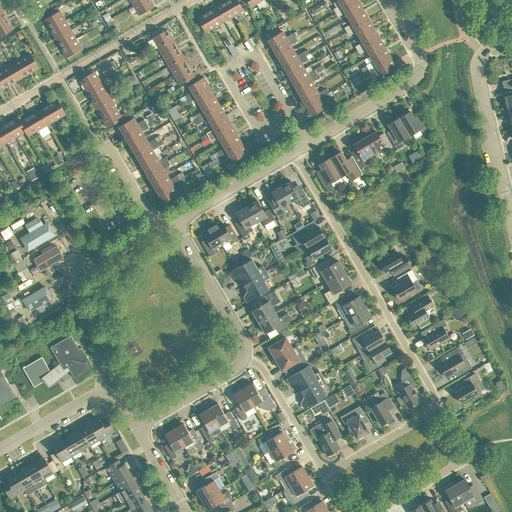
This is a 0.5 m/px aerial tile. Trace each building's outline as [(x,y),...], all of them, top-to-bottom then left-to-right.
[(149,0),(142,0),(133,6),(138,15),(154,6),(149,0)] [(236,0),(226,0),(224,1),(233,16),(243,11),(236,0)] [(263,8),(258,0),(245,0),(250,7),(255,3),(259,10),(263,8)] [(333,9),(335,13),(357,0),(356,0),(336,0),(340,5),(333,9)] [(363,10),(357,0),(335,13),(337,17),(344,13),(347,19),(363,10)] [(224,1),(215,7),(224,22),(233,16),(224,1)] [(310,9),(313,15),(327,7),(324,1),(310,9)] [(215,7),(206,12),(215,27),(224,22),(215,7)] [(42,16),(44,20),(54,14),(52,10),(42,16)] [(344,28),(346,32),(368,19),(363,10),(347,19),(351,24),(344,28)] [(44,20),(49,29),(65,21),(59,11),(54,14),(44,20)] [(215,27),(206,12),(196,18),(205,33),(215,27)] [(111,19),(108,13),(103,16),(106,21),(111,19)] [(8,19),(0,23),(0,36),(13,29),(8,19)] [(355,32),(358,37),(374,29),(368,19),(346,32),(348,36),(355,32)] [(49,29),(55,39),(70,30),(65,21),(49,29)] [(152,38),(157,48),(173,39),(167,29),(152,38)] [(355,47),(357,51),(379,38),(374,29),(358,37),(361,43),(355,47)] [(55,39),(60,48),(76,39),(70,30),(55,39)] [(267,40),(272,50),(295,37),(292,33),(285,37),(282,31),(267,40)] [(272,50),(278,59),(293,50),(290,45),(297,41),(295,37),(272,50)] [(231,44),(228,38),(223,41),(227,47),(231,44)] [(366,51),(369,56),(384,47),(379,38),(357,51),(359,55),(366,51)] [(76,39),(60,48),(66,58),(81,49),(76,39)] [(157,48),(163,57),(178,48),(173,39),(157,48)] [(365,65),(368,69),(390,57),(384,47),(369,56),(372,61),(365,65)] [(163,57),(168,66),(183,57),(178,48),(163,57)] [(278,59),(283,68),(305,55),(303,52),(296,56),(293,50),(278,59)] [(343,57),(339,50),(334,53),(337,60),(343,57)] [(30,53),(20,59),(29,74),(38,68),(30,53)] [(283,68),(289,78),(304,69),(301,64),(308,59),(305,55),(283,68)] [(168,66),(174,76),(189,67),(183,57),(168,66)] [(395,66),(390,57),(368,69),(370,73),(377,69),(380,75),(385,72),(391,69),(395,66)] [(20,59),(11,64),(19,79),(29,74),(20,59)] [(114,70),(110,62),(100,68),(104,76),(114,70)] [(11,64),(1,69),(10,85),(19,79),(11,64)] [(189,67),(174,76),(179,85),(194,76),(189,67)] [(1,69),(0,70),(0,89),(0,90),(10,85),(1,69)] [(289,78),(294,87),(316,74),(314,70),(307,74),(304,69),(289,78)] [(79,80),(85,90),(100,81),(94,71),(79,80)] [(294,87),(300,96),(315,88),(312,82),(319,78),(316,74),(294,87)] [(125,79),(130,88),(137,84),(132,75),(125,79)] [(186,100),(209,87),(203,77),(188,86),(191,92),(179,99),(181,103),(186,100)] [(503,91),(511,89),(511,78),(501,81),(503,91)] [(85,90),(90,99),(105,90),(100,81),(85,90)] [(196,100),(199,105),(214,96),(209,87),(186,100),(189,104),(196,100)] [(300,96),(305,106),(327,93),(325,89),(318,93),(315,88),(300,96)] [(90,99),(96,109),(111,100),(105,90),(90,99)] [(327,93),(305,106),(311,115),(326,107),(323,101),(330,97),(327,93)] [(199,105),(202,111),(195,115),(197,119),(219,106),(214,96),(199,105)] [(56,99),(47,105),(56,120),(65,114),(56,99)] [(96,109),(101,118),(116,109),(111,100),(96,109)] [(47,105),(37,110),(46,126),(56,120),(47,105)] [(207,119),(210,124),(225,115),(219,106),(197,119),(200,123),(207,119)] [(179,116),(174,108),(168,111),(173,120),(179,116)] [(116,109),(101,118),(107,127),(122,119),(116,109)] [(37,110),(28,116),(37,131),(46,126),(37,110)] [(409,111),(398,118),(409,135),(419,129),(421,132),(426,129),(419,116),(414,119),(409,111)] [(213,129),(206,133),(209,137),(230,124),(225,115),(210,124),(213,129)] [(28,116),(19,121),(25,132),(27,137),(37,131),(28,116)] [(17,117),(7,122),(16,137),(25,132),(19,121),(17,117)] [(124,136),(146,124),(144,120),(137,124),(133,118),(118,127),(124,136)] [(409,135),(398,118),(388,124),(392,132),(387,135),(396,150),(404,146),(400,140),(409,135)] [(7,122),(0,126),(0,131),(7,143),(16,137),(7,122)] [(124,136),(129,146),(144,137),(141,132),(148,128),(146,124),(124,136)] [(217,137),(221,143),(236,134),(230,124),(209,137),(203,141),(205,144),(217,137)] [(375,131),(364,138),(374,154),(385,148),(386,151),(392,147),(385,135),(379,138),(375,131)] [(221,143),(224,148),(217,152),(219,156),(241,143),(236,134),(221,143)] [(129,146),(135,155),(157,142),(155,138),(148,142),(144,137),(129,146)] [(70,145),(66,138),(61,142),(64,148),(70,145)] [(351,155),(352,157),(359,169),(365,165),(362,161),(374,154),(364,138),(353,144),(357,152),(351,155)] [(135,155),(140,164),(155,156),(152,150),(159,146),(163,144),(161,140),(157,143),(157,142),(135,155)] [(241,143),(219,156),(221,160),(228,156),(232,162),(247,153),(241,143)] [(340,152),(329,158),(340,177),(346,173),(350,180),(362,174),(359,169),(352,157),(345,160),(340,152)] [(63,160),(59,154),(54,157),(57,164),(63,160)] [(140,164),(146,174),(168,161),(165,157),(159,161),(155,156),(140,164)] [(340,177),(329,158),(319,164),(324,173),(318,176),(327,192),(334,189),(330,183),(340,177)] [(146,174),(151,183),(166,174),(163,169),(170,165),(168,161),(146,174)] [(44,172),(51,168),(48,164),(42,168),(44,172)] [(34,169),(27,173),(31,181),(38,177),(34,169)] [(151,183),(156,192),(179,180),(176,176),(169,180),(166,174),(151,183)] [(179,180),(156,192),(162,202),(168,198),(171,202),(187,193),(181,184),(187,181),(184,176),(179,180)] [(290,181),(280,186),(290,203),(294,200),(298,206),(301,204),(303,207),(310,204),(302,189),(297,192),(290,181)] [(290,203),(280,186),(271,192),(277,204),(271,207),(278,219),(290,213),(285,205),(290,203)] [(256,200),(246,207),(255,223),(261,220),(264,225),(274,219),(268,209),(263,212),(256,200)] [(255,223),(246,207),(235,213),(241,223),(236,226),(244,240),(250,237),(247,233),(252,230),(250,226),(255,223)] [(320,216),(317,210),(310,214),(314,220),(320,216)] [(19,236),(27,250),(56,234),(48,220),(42,223),(38,216),(24,223),(29,231),(19,236)] [(221,221),(211,227),(222,245),(228,241),(230,245),(238,240),(231,227),(226,230),(221,221)] [(306,247),(307,248),(324,237),(318,226),(306,234),(302,227),(290,234),(296,244),(294,245),(300,251),(306,247)] [(222,245),(211,227),(202,232),(207,241),(202,244),(209,257),(218,252),(216,248),(222,245)] [(286,236),(282,230),(276,233),(280,240),(286,236)] [(408,238),(412,246),(419,242),(414,234),(408,238)] [(324,237),(307,248),(310,254),(304,258),(307,262),(304,263),(307,268),(321,260),(318,255),(330,248),(324,237)] [(279,249),(275,243),(269,246),(273,253),(279,249)] [(33,258),(40,269),(63,256),(56,245),(33,258)] [(259,252),(256,247),(250,250),(253,256),(259,252)] [(240,253),(245,260),(251,256),(247,249),(240,253)] [(11,253),(16,262),(21,259),(16,250),(11,253)] [(378,262),(385,273),(390,271),(393,276),(410,266),(404,255),(399,258),(396,252),(378,262)] [(237,275),(243,285),(265,272),(262,266),(257,269),(251,260),(229,273),(232,278),(237,275)] [(289,267),(285,260),(279,264),(283,270),(289,267)] [(322,275),(326,282),(344,272),(338,261),(326,267),(322,261),(309,269),(315,279),(322,275)] [(434,266),(435,265),(428,261),(425,267),(432,270),(434,266)] [(21,270),(26,280),(31,277),(26,267),(21,270)] [(391,288),(398,300),(416,290),(411,282),(416,279),(411,270),(396,278),(399,284),(391,288)] [(265,272),(243,285),(248,294),(243,297),(246,303),(269,290),(264,281),(269,278),(265,272)] [(344,272),(326,282),(331,290),(323,294),(329,304),(343,296),(339,290),(351,283),(344,272)] [(52,296),(45,284),(22,298),(29,310),(52,296)] [(251,311),(258,322),(275,312),(272,306),(280,301),(274,291),(262,298),(265,303),(251,311)] [(0,298),(5,306),(6,305),(12,302),(13,301),(9,293),(0,297),(0,298)] [(334,303),(343,319),(364,306),(358,296),(349,301),(346,296),(334,303)] [(413,312),(405,316),(412,327),(417,324),(420,329),(431,323),(428,317),(425,311),(433,306),(427,296),(410,306),(413,312)] [(12,302),(6,305),(9,310),(15,307),(12,302)] [(459,309),(456,304),(450,307),(453,313),(459,309)] [(364,306),(343,319),(349,329),(347,330),(350,336),(364,328),(361,322),(371,317),(364,306)] [(464,317),(459,310),(453,313),(457,320),(464,317)] [(275,312),(258,322),(264,334),(278,326),(281,331),(293,324),(287,313),(279,318),(275,312)] [(313,320),(319,317),(316,312),(310,315),(313,320)] [(13,321),(18,331),(27,325),(22,316),(17,319),(13,321)] [(442,327),(446,325),(443,319),(432,325),(435,330),(423,337),(430,350),(448,339),(442,327)] [(326,328),(323,324),(317,327),(320,332),(326,328)] [(268,347),(275,359),(292,349),(285,337),(290,334),(287,329),(274,336),(277,342),(268,347)] [(474,335),(470,329),(462,334),(465,340),(474,335)] [(351,339),(361,355),(385,341),(378,330),(367,337),(364,332),(351,339)] [(69,371),(73,378),(92,367),(81,347),(78,349),(70,335),(50,347),(59,364),(63,370),(67,367),(69,371)] [(385,341),(361,355),(370,371),(382,364),(379,359),(391,352),(385,341)] [(307,363),(301,353),(297,346),(292,349),(275,359),(281,370),(282,370),(291,365),(294,370),(307,363)] [(439,365),(446,377),(465,366),(459,355),(463,353),(459,346),(447,353),(450,359),(439,365)] [(22,368),(34,387),(53,376),(41,357),(22,368)] [(59,364),(40,379),(48,387),(69,371),(67,367),(63,370),(59,364)] [(294,381),(300,390),(322,377),(319,371),(314,374),(308,365),(286,378),(289,384),(294,381)] [(397,391),(400,396),(396,398),(400,406),(405,404),(408,409),(420,401),(412,388),(417,385),(407,367),(401,370),(400,379),(405,387),(397,391)] [(0,420),(1,420),(0,417),(0,406),(16,397),(4,376),(0,369),(0,420)] [(484,389),(475,373),(473,374),(462,381),(465,386),(454,392),(461,403),(477,393),(484,389)] [(322,377),(300,390),(305,400),(300,403),(304,409),(326,395),(321,386),(326,383),(322,377)] [(384,387),(381,382),(376,385),(379,390),(384,387)] [(252,383),(243,389),(253,407),(258,404),(261,409),(268,410),(275,406),(265,390),(258,394),(252,383)] [(350,385),(341,390),(346,398),(354,393),(350,385)] [(253,407),(243,389),(233,394),(239,405),(234,408),(241,421),(247,417),(244,412),(253,407)] [(378,403),(370,407),(380,425),(392,418),(387,410),(393,407),(384,392),(375,398),(378,403)] [(329,409),(324,400),(317,404),(310,408),(314,414),(321,410),(322,413),(329,409)] [(218,403),(208,409),(218,427),(228,421),(233,430),(238,427),(229,411),(224,414),(218,403)] [(363,424),(369,421),(360,406),(351,412),(341,417),(344,423),(346,422),(356,439),(368,432),(363,424)] [(218,427),(208,409),(199,414),(205,425),(200,428),(206,439),(208,443),(214,440),(212,436),(221,431),(218,427)] [(93,421),(89,423),(99,440),(114,431),(107,419),(101,423),(100,419),(94,422),(93,421)] [(310,431),(316,440),(317,439),(327,455),(339,448),(334,440),(341,436),(332,420),(325,424),(326,425),(322,427),(321,424),(310,431)] [(85,428),(81,430),(90,446),(99,440),(89,423),(84,426),(85,428)] [(183,423),(174,429),(184,447),(188,454),(198,449),(199,450),(204,447),(195,431),(189,434),(183,423)] [(184,447),(174,429),(164,435),(170,445),(165,448),(171,459),(177,456),(175,452),(184,447)] [(75,432),(70,434),(80,451),(90,446),(81,430),(76,433),(75,432)] [(258,446),(264,455),(287,441),(282,432),(271,438),(268,433),(257,439),(260,445),(258,446)] [(67,438),(62,441),(71,457),(80,451),(70,434),(66,437),(67,438)] [(50,455),(52,460),(56,465),(59,470),(64,467),(62,462),(71,457),(62,441),(57,444),(56,442),(53,444),(52,447),(55,452),(50,455)] [(287,441),(264,455),(270,464),(271,463),(274,469),(285,462),(282,457),(293,451),(287,441)] [(227,460),(234,455),(232,452),(225,456),(227,460)] [(40,461),(35,464),(44,479),(59,470),(56,465),(52,460),(47,463),(44,458),(42,457),(39,459),(40,461)] [(106,467),(115,482),(130,473),(127,468),(129,467),(127,464),(124,463),(121,465),(118,459),(106,467)] [(29,465),(24,467),(37,489),(47,484),(44,479),(35,464),(30,466),(29,465)] [(202,476),(209,471),(205,466),(198,470),(202,476)] [(280,479),(286,488),(286,489),(307,476),(302,466),(291,473),(288,467),(274,476),(277,481),(280,479)] [(21,472),(16,474),(25,490),(28,495),(37,489),(24,467),(20,470),(21,472)] [(195,490),(201,500),(219,490),(213,480),(219,477),(216,472),(203,479),(206,484),(195,490)] [(115,482),(120,491),(137,481),(135,477),(133,478),(130,473),(115,482)] [(479,477),(482,481),(488,478),(485,473),(479,477)] [(25,490),(16,474),(11,477),(10,476),(7,477),(6,480),(8,483),(2,486),(10,499),(25,490)] [(87,483),(95,479),(92,475),(85,479),(87,483)] [(286,489),(286,488),(283,490),(292,505),(305,497),(302,492),(313,485),(307,476),(286,489)] [(464,479),(454,484),(464,501),(468,508),(483,500),(476,488),(471,491),(464,479)] [(141,492),(138,487),(140,486),(137,481),(120,491),(116,494),(121,503),(125,501),(141,492)] [(464,501),(454,484),(445,490),(451,502),(446,505),(450,511),(457,511),(462,510),(459,504),(464,501)] [(217,503),(220,508),(231,502),(228,497),(230,496),(227,491),(222,494),(219,490),(201,500),(207,509),(217,503)] [(125,501),(131,510),(148,500),(145,496),(144,497),(141,492),(125,501)] [(489,494),(484,497),(488,504),(493,501),(489,494)] [(74,502),(78,508),(87,503),(83,496),(74,502)] [(92,507),(96,505),(99,503),(96,498),(89,502),(92,507)] [(268,511),(274,507),(272,505),(269,499),(263,502),(268,511)] [(430,499),(420,505),(424,511),(444,511),(438,501),(433,504),(430,499)] [(131,510),(132,511),(148,511),(152,510),(149,505),(151,504),(148,500),(131,510)] [(303,511),(304,511),(324,511),(328,510),(322,501),(311,507),(308,502),(297,508),(299,511),(303,511)] [(231,511),(231,510),(234,507),(231,502),(220,508),(222,511),(231,511)] [(47,507),(50,511),(60,507),(58,503),(54,506),(53,504),(47,507)]
